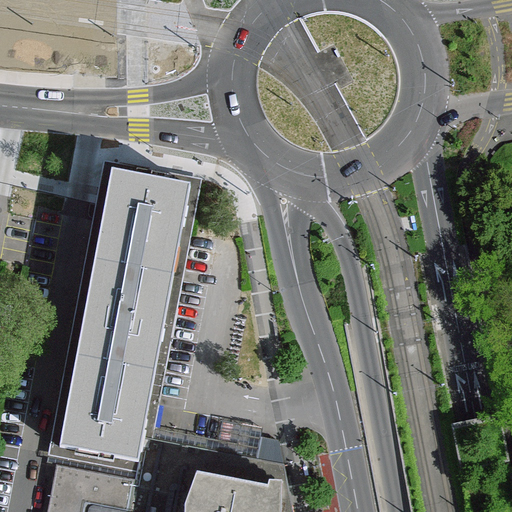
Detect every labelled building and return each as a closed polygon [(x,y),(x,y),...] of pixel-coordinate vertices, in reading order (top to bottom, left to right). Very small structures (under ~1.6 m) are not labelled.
[(96,262),(175,277),(191,187),(113,172),(96,262)] [(79,359),(157,372),(175,277),(96,262),(79,359)] [(62,449),(140,463),(144,438),(157,372),(79,359),(62,449)] [(140,463),(136,481),(130,511),(186,511),(187,506),(199,474),(274,489),(271,505),(282,507),(282,511),(293,511),(285,465),(144,438),(140,463)] [(140,463),(62,449),(52,447),(49,465),(58,466),(136,481),(140,463)] [(130,511),(136,481),(58,466),(49,511),(130,511)] [(282,511),(282,507),(271,505),(274,489),(199,474),(187,506),(186,511),(282,511)]
